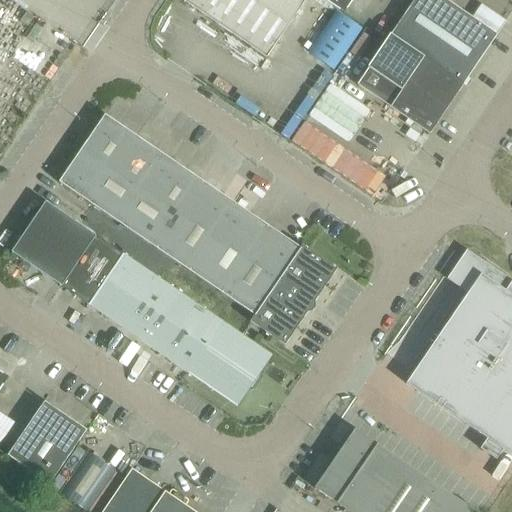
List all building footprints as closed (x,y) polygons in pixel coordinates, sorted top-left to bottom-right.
[(350,0),(181,0),(181,1),(264,57),(303,0),(321,0),(341,13),(350,0)] [(430,135),(462,85),(504,21),(479,5),(471,18),(444,0),(413,0),(390,36),(389,36),(366,70),(367,70),(356,87),(430,135)] [(336,12),(307,53),(333,71),(361,30),(336,12)] [(249,323),(250,323),(302,247),(301,246),(300,249),(104,116),(58,183),(253,317),(249,323)] [(10,254),(61,288),(95,237),(45,203),(10,254)] [(122,256),(95,237),(61,288),(88,306),(122,256)] [(302,247),(250,323),(284,347),(336,270),(302,247)] [(511,297),(506,293),(508,289),(511,283),(511,282),(488,266),(466,251),(446,280),(467,294),(405,385),(486,440),(481,448),(497,459),(498,458),(502,451),(511,457),(511,297)] [(237,408),(272,358),(122,256),(88,306),(237,408)] [(8,455),(7,457),(49,486),(50,485),(86,432),(44,403),(8,455)] [(0,441),(14,420),(0,410),(0,441)] [(313,490),(346,511),(473,511),(354,430),(313,490)] [(88,453),(60,494),(84,511),(85,511),(114,471),(88,453)] [(192,511),(131,470),(102,511),(192,511)]
